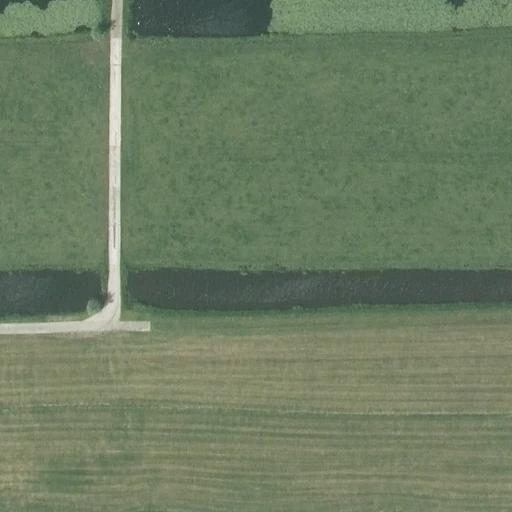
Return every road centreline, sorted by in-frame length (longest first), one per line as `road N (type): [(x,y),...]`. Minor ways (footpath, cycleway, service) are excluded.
road 1 (track): [(511,318),(0,328)]
road 2 (track): [(117,0),(113,179)]
